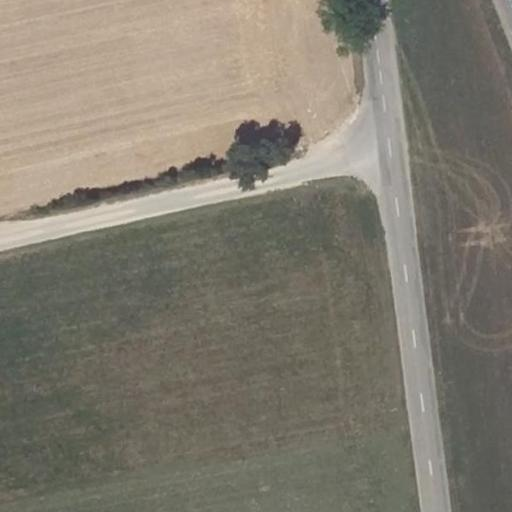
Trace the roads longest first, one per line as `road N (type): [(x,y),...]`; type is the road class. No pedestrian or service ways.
road 1 (unclassified): [(0,245),(392,144)]
road 2 (unclassified): [(438,511),(392,144)]
road 3 (unclassified): [(392,144),(371,0)]
